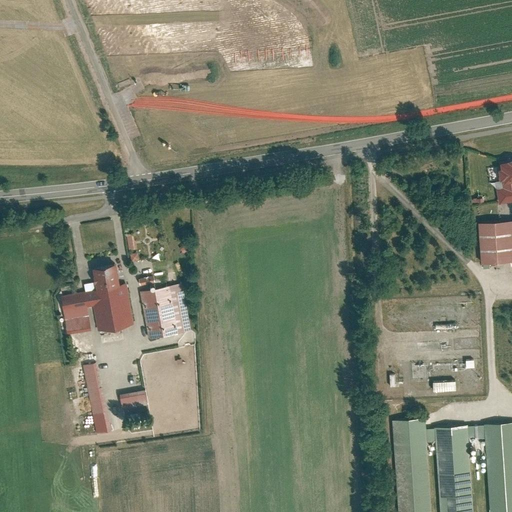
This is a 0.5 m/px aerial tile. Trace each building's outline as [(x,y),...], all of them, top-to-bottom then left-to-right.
[(511,158),(497,162),(502,188),(496,189),(499,205),(511,202),(511,158)] [(511,222),(477,224),(479,263),(510,262),(510,267),(511,266),(511,222)] [(133,234),(125,235),(127,251),(136,249),(133,234)] [(137,254),(129,256),(130,263),(138,261),(137,254)] [(85,291),(61,295),(67,333),(88,329),(85,307),(94,305),(98,330),(132,325),(126,284),(118,285),(115,265),(91,269),(93,282),(84,284),(85,291)] [(180,284),(140,292),(149,339),(190,331),(180,284)] [(95,363),(82,365),(92,416),(105,413),(95,363)] [(434,389),(457,388),(456,378),(433,380),(434,389)] [(144,390),(118,395),(122,419),(148,414),(144,390)] [(511,511),(511,423),(425,429),(424,418),(391,420),(397,511),(430,511),(426,443),(436,443),(440,511),(473,511),(469,440),(485,439),(489,511),(511,511)]
